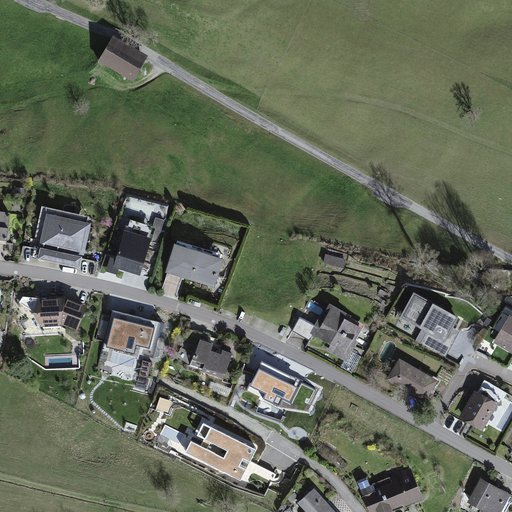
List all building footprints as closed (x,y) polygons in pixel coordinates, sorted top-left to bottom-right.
[(147,55),(112,36),(98,61),(133,80),(147,55)] [(34,240),(40,241),(46,212),(87,221),(89,215),(42,205),(34,240)] [(10,212),(0,210),(0,244),(6,245),(10,212)] [(87,221),(46,212),(40,241),(39,245),(43,246),(43,248),(58,251),(59,250),(84,255),(92,222),(87,221)] [(127,230),(125,229),(118,249),(109,247),(107,254),(116,257),(113,267),(140,275),(152,237),(150,236),(153,226),(130,219),(127,230)] [(177,243),(175,242),(166,271),(215,286),(224,257),(221,256),(222,254),(178,240),(177,243)] [(58,251),(43,248),(40,247),(38,259),(80,268),(82,257),(58,251)] [(346,258),(326,253),(323,263),(344,268),(346,258)] [(400,317),(422,329),(416,340),(446,357),(460,331),(454,327),(459,317),(414,292),(400,317)] [(33,311),(39,298),(23,296),(19,302),(33,311)] [(65,297),(39,298),(33,311),(33,312),(40,327),(61,326),(61,324),(77,330),(87,305),(65,297)] [(314,325),(300,317),(292,331),(310,341),(313,334),(331,344),(328,351),(346,361),(358,340),(357,339),(365,325),(346,314),(347,312),(330,303),(321,318),(319,317),(314,325)] [(161,322),(112,310),(102,350),(142,360),(139,375),(147,377),(161,322)] [(511,314),(510,314),(493,343),(511,353),(511,314)] [(194,352),(198,338),(189,335),(185,349),(194,352)] [(195,354),(194,354),(190,365),(202,369),(201,371),(224,378),(232,353),(223,350),(221,353),(211,350),(213,343),(200,339),(195,354)] [(438,380),(399,357),(386,379),(425,402),(438,380)] [(149,380),(138,377),(135,387),(146,389),(149,380)] [(478,391),(475,389),(459,417),(483,431),(499,404),(507,409),(511,399),(511,395),(485,380),(478,391)] [(156,410),(169,413),(172,399),(159,396),(156,410)] [(258,448),(211,425),(202,445),(191,440),(184,453),(241,480),(243,475),(269,488),(276,475),(251,462),(258,448)] [(186,445),(190,437),(165,427),(162,434),(186,445)] [(361,489),(360,490),(369,511),(392,511),(392,509),(403,505),(404,507),(424,498),(411,468),(370,485),(367,477),(358,481),(361,489)] [(511,494),(481,477),(467,502),(485,511),(505,511),(510,504),(511,504),(511,502),(511,497),(510,496),(511,494)] [(336,511),(315,488),(298,503),(306,511),(336,511)]
